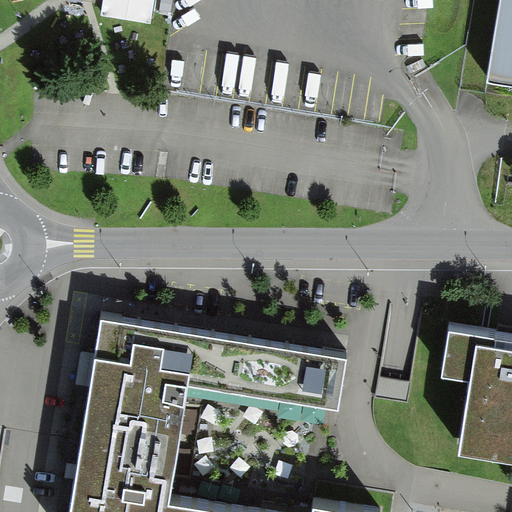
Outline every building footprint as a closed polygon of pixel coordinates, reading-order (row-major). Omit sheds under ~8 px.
[(511,0),(494,0),(482,78),(511,82),(511,0)] [(328,99),(328,109),(371,110),(372,77),(263,73),(263,92),(275,93),(275,97),(328,99)] [(334,394),(342,342),(90,302),(80,365),(76,396),(173,411),(179,370),(334,394)] [(511,333),(510,334),(443,324),(437,371),(468,375),(457,451),(511,458),(511,333)] [(161,485),(173,411),(76,396),(64,470),(57,511),(370,511),(372,501),(300,490),(297,506),(161,485)]
